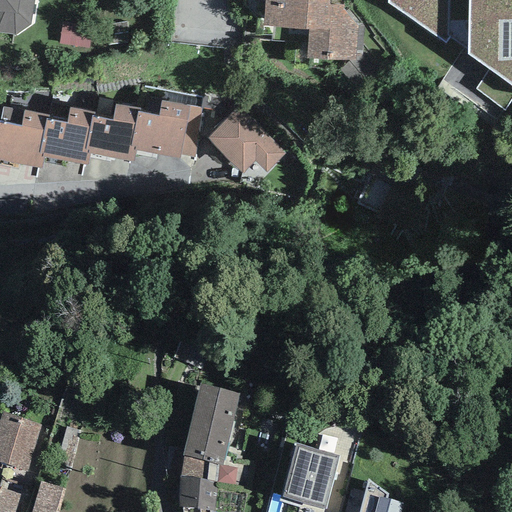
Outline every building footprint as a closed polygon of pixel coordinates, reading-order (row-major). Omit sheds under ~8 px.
[(0,0),(0,33),(15,35),(30,25),(34,0),(0,0)] [(330,0),(264,0),(262,26),(308,30),(306,58),(355,61),(357,26),(342,5),(330,5),(330,0)] [(387,0),(388,4),(445,43),(447,36),(447,0),(387,0)] [(511,0),(468,0),(468,53),(511,84),(511,0)] [(141,112),(137,111),(130,146),(135,147),(135,150),(179,159),(180,155),(194,158),(201,108),(145,98),(142,109),(141,112)] [(95,117),(91,116),(84,153),(89,154),(132,163),(135,150),(135,147),(130,146),(137,111),(141,112),(142,109),(98,101),(96,112),(95,117)] [(96,112),(52,103),(49,116),(49,119),(46,119),(39,153),(44,154),(43,157),(87,166),(89,154),(84,153),(91,116),(95,117),(96,112)] [(49,116),(3,107),(0,121),(0,160),(41,168),(43,157),(44,154),(39,153),(46,119),(49,119),(49,116)] [(237,108),(207,139),(243,173),(255,161),(267,172),(284,154),(274,144),(274,143),(237,108)] [(427,203),(373,174),(358,201),(412,231),(427,203)] [(240,393),(200,384),(183,456),(217,464),(223,465),(240,393)] [(41,425),(2,412),(0,419),(0,463),(27,472),(41,425)] [(338,457),(296,444),(282,497),(323,509),(338,457)] [(217,464),(183,456),(180,476),(216,482),(217,464)] [(216,482),(180,476),(178,506),(179,511),(212,511),(212,510),(216,482)] [(387,494),(368,480),(358,511),(401,511),(404,503),(385,498),(387,494)] [(57,511),(64,489),(40,482),(31,511),(57,511)] [(14,511),(20,494),(0,488),(0,511),(14,511)]
